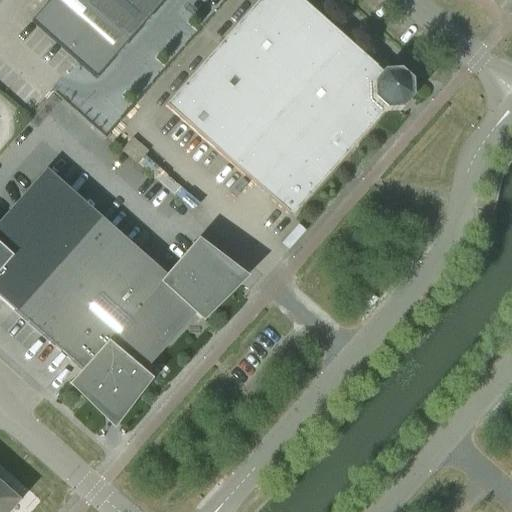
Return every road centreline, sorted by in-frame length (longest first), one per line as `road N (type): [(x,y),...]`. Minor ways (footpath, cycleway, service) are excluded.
road 1 (residential): [(219,511),(435,264),(487,135),(511,107)]
road 2 (residential): [(384,511),(511,369)]
road 3 (unclassified): [(511,92),(407,0)]
road 4 (unclassified): [(115,511),(17,425)]
